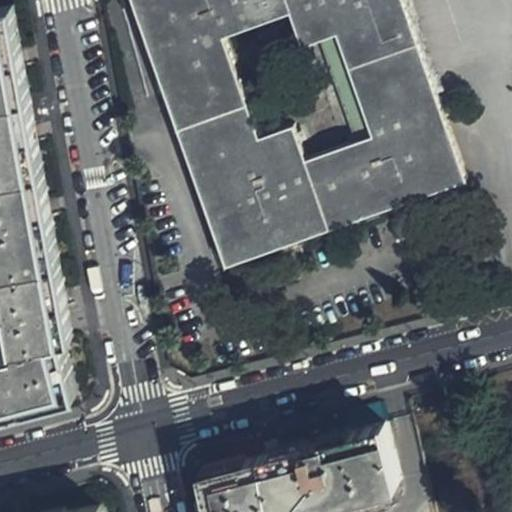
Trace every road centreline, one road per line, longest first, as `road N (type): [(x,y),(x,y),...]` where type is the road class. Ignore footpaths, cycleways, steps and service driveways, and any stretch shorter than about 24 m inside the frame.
road 1 (residential): [(60,0),(144,430)]
road 2 (residential): [(144,430),(511,333)]
road 3 (unknown): [(407,511),(417,500),(387,366)]
road 4 (residential): [(0,467),(144,430)]
